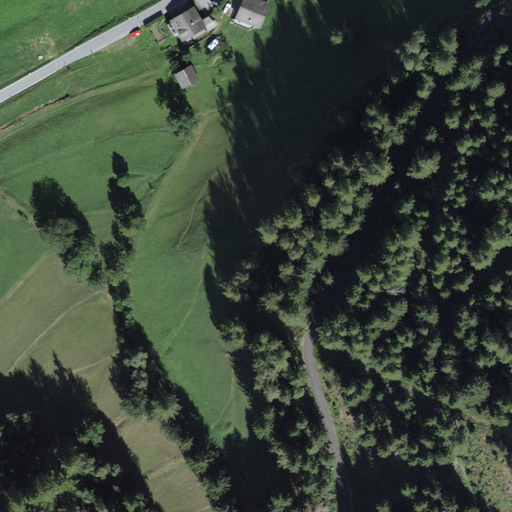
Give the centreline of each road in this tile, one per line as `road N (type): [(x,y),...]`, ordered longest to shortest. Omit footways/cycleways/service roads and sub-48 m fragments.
road 1 (unclassified): [(501,0),(393,162),(307,335),(347,511)]
road 2 (tertiary): [(176,0),(0,96)]
